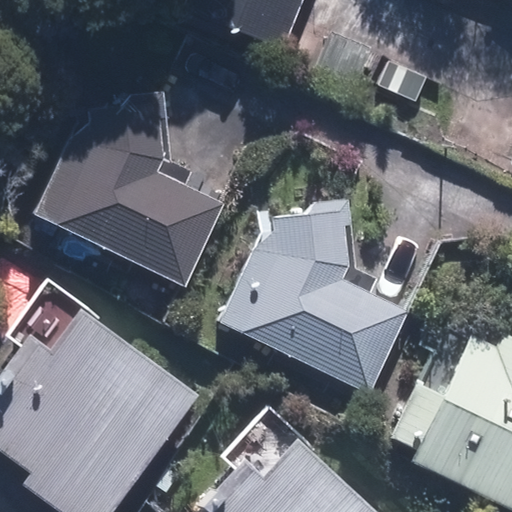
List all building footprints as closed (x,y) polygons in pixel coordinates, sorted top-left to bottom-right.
[(304,0),(187,0),(185,8),(287,46),(304,0)] [(374,45),(333,28),(309,86),(350,103),(374,45)] [(163,173),(170,157),(167,90),(132,88),(76,131),(37,211),(187,285),(227,204),(163,173)] [(345,276),(352,264),(348,195),(316,199),(309,209),(275,210),(277,227),(264,236),(223,318),(376,395),(417,313),(345,276)] [(71,511),(108,511),(200,390),(48,276),(7,330),(22,341),(0,371),(0,381),(3,383),(0,387),(0,438),(33,464),(24,476),(71,511)] [(414,448),(411,454),(511,503),(511,329),(499,323),(491,340),(472,330),(444,388),(419,376),(389,435),(414,448)] [(388,511),(302,432),(268,468),(249,451),(207,496),(214,503),(206,511),(388,511)]
